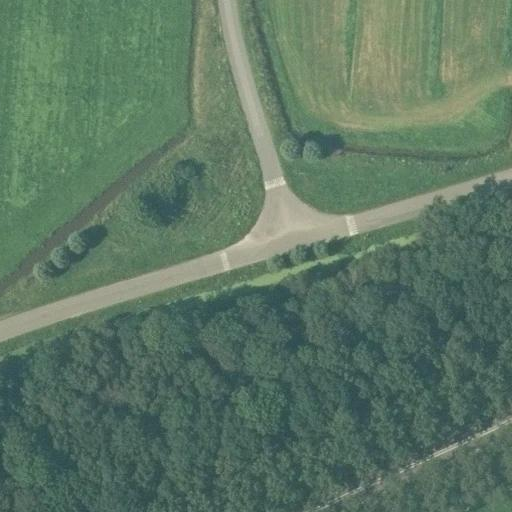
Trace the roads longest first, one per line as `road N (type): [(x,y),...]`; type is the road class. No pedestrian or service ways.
road 1 (unclassified): [(0,330),(288,238)]
road 2 (unclassified): [(288,238),(225,0)]
road 3 (unclassified): [(288,238),(511,178)]
road 4 (primary): [(511,420),(308,511)]
